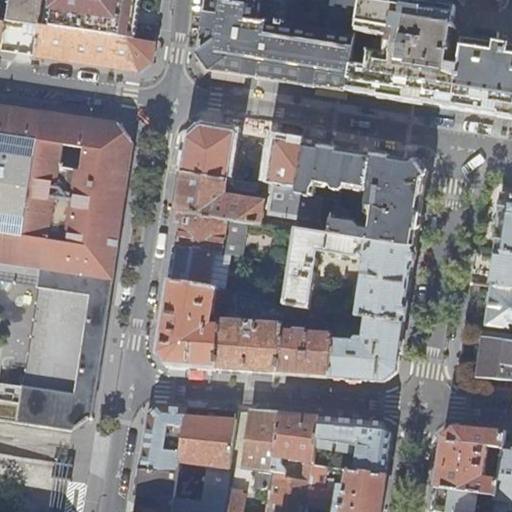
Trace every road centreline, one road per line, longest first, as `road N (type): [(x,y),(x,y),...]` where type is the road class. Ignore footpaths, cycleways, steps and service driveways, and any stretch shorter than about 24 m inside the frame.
road 1 (residential): [(465,139),(165,100)]
road 2 (residential): [(129,387),(425,404)]
road 3 (residential): [(165,100),(129,387)]
road 4 (residential): [(425,404),(465,139)]
road 5 (unclassified): [(165,100),(0,77)]
